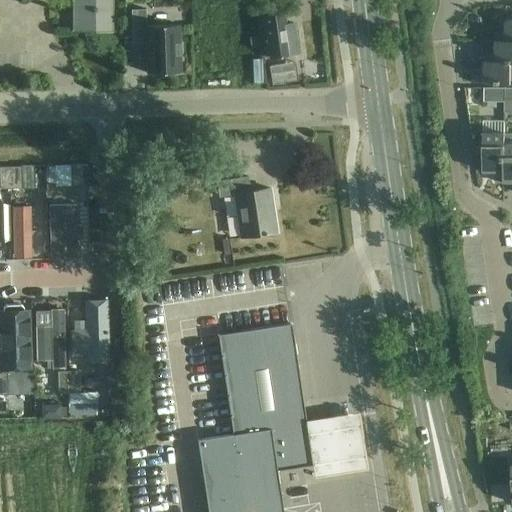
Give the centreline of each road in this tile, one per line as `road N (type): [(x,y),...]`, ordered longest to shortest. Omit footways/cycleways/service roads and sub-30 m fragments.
road 1 (residential): [(511,405),(496,394),(492,359),(507,324),(489,208),(464,193),(442,69),(448,0)]
road 2 (secondary): [(441,464),(378,101)]
road 3 (residential): [(0,281),(108,278),(105,110)]
road 4 (residential): [(105,110),(378,101)]
